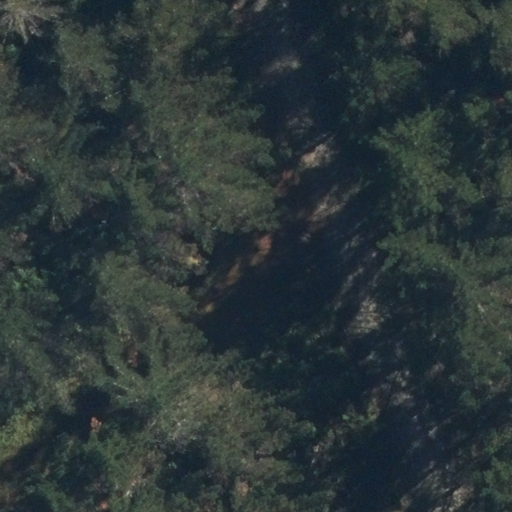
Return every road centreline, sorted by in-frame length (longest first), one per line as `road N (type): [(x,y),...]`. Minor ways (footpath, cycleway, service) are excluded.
road 1 (track): [(263,0),(440,511)]
road 2 (track): [(330,191),(114,402),(0,453)]
